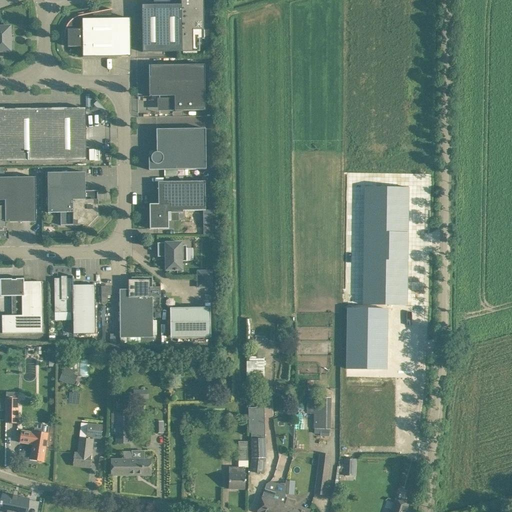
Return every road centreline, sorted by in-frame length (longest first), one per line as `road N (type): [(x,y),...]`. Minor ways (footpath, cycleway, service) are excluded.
road 1 (unclassified): [(423,511),(438,336),(443,0)]
road 2 (residential): [(0,256),(100,253),(124,228),(120,94),(114,86),(46,82)]
road 3 (unclassified): [(0,472),(158,510)]
